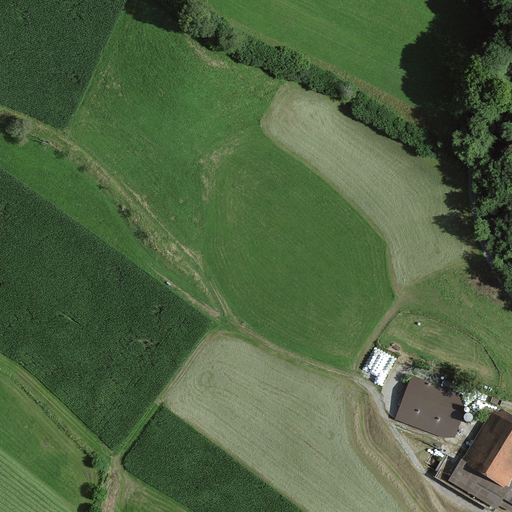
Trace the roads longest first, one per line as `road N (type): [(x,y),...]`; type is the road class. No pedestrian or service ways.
road 1 (unclassified): [(511,293),(489,257),(472,198),(483,142),(511,119)]
road 2 (track): [(374,393),(424,481),(451,507)]
road 3 (track): [(506,120),(489,0)]
